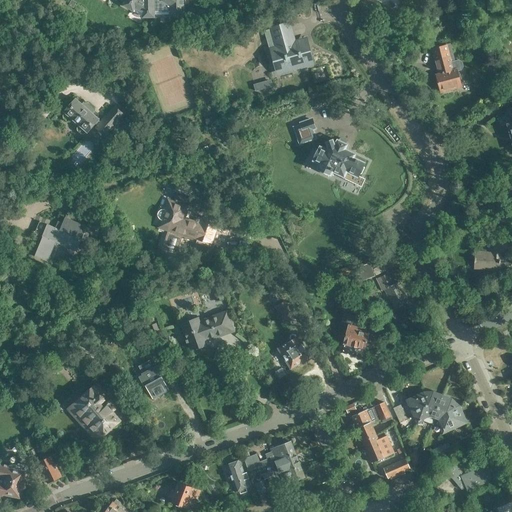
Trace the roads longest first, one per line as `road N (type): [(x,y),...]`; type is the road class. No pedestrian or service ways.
road 1 (residential): [(343,0),(348,30),(438,166),(439,194),(417,244),(461,338)]
road 2 (tertiary): [(31,511),(314,404)]
road 3 (tertiary): [(314,404),(461,338)]
road 4 (unknown): [(511,9),(365,57)]
